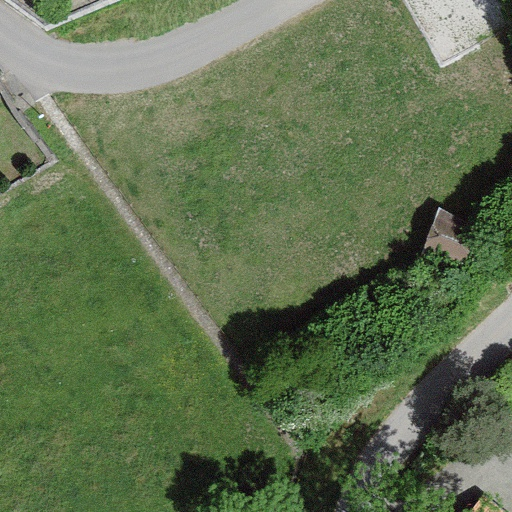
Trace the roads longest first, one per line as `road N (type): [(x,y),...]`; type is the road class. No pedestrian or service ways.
road 1 (unclassified): [(0,31),(46,59),(106,71),(170,57),(289,0)]
road 2 (unclassified): [(511,321),(420,411),(385,458),(360,511)]
